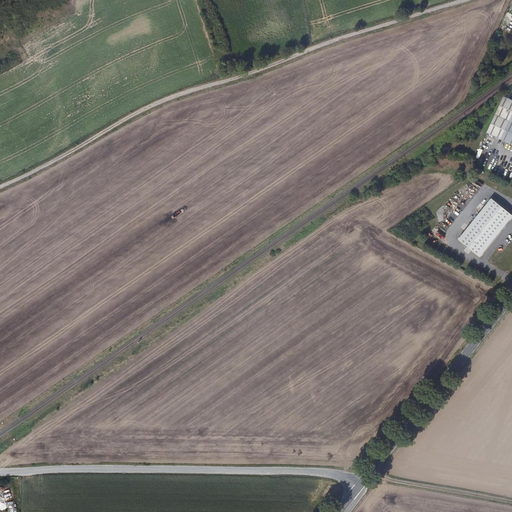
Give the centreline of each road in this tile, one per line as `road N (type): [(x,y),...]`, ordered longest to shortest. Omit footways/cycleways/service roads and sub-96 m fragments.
road 1 (track): [(463,0),(165,100),(0,186)]
road 2 (unclassified): [(0,472),(307,471),(360,484)]
road 3 (secondary): [(360,484),(511,296)]
road 4 (track): [(367,475),(511,501)]
